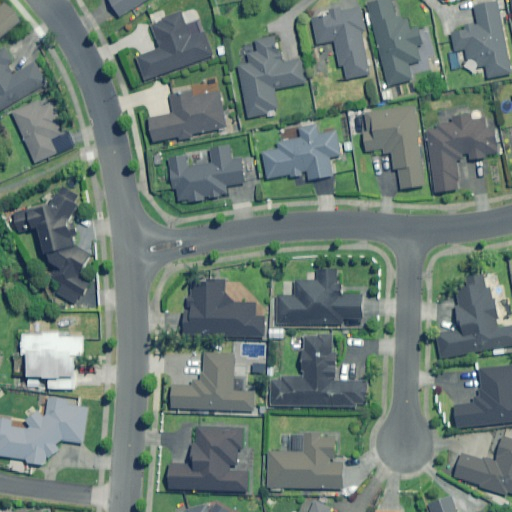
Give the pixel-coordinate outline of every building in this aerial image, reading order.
[(109,0),(120,18),(148,0),(109,0)] [(397,21),(392,0),(383,0),(369,3),(386,86),(410,81),(407,65),(420,62),(417,47),(422,46),(418,28),(409,30),(407,19),(397,21)] [(477,24),(465,26),(466,29),(451,31),(454,51),(465,50),(467,59),(484,56),(487,79),(511,74),(511,59),(510,49),(505,50),(497,3),(474,7),(477,24)] [(0,32),(12,22),(0,7),(0,32)] [(365,31),(359,7),(310,17),(317,46),(333,42),(338,67),(343,66),(346,80),(370,75),(360,32),(365,31)] [(180,13),(162,19),(163,22),(150,27),(159,50),(136,58),(144,80),(211,57),(203,34),(190,38),(180,13)] [(248,118),(266,115),(266,119),(275,117),(275,113),(278,113),(274,90),(306,84),(301,59),(281,63),(279,56),(274,57),(270,38),(256,41),(258,52),(248,54),(250,64),(238,66),(248,118)] [(12,60),(5,48),(0,50),(0,111),(46,84),(34,63),(15,74),(8,63),(12,60)] [(192,90),(170,94),(173,115),(149,119),(153,142),(226,131),(220,93),(193,97),(192,90)] [(52,103),(43,107),(40,101),(13,113),(35,163),(58,153),(53,141),(66,135),(52,103)] [(427,186),(414,104),(364,112),(368,133),(363,133),(366,153),(382,150),(383,157),(392,155),(394,170),(397,170),(401,190),(427,186)] [(440,125),(440,128),(427,130),(437,194),(461,190),(457,162),(468,160),(468,162),(487,160),(487,157),(498,156),(496,144),(497,144),(494,127),(493,127),(485,129),(483,118),(470,120),(469,115),(451,118),(451,123),(440,125)] [(291,179),(304,177),(303,174),(307,173),(308,176),(309,181),(333,177),(329,159),(341,157),(336,132),(319,135),(317,125),(300,128),(302,138),(276,143),(278,150),(262,153),(267,179),(291,175),(291,179)] [(176,205),(186,203),(187,205),(207,202),(207,200),(229,196),(227,187),(245,183),(241,159),(232,160),(229,146),(210,149),(212,163),(189,167),(187,155),(168,158),(170,169),(168,169),(173,194),(174,194),(176,205)] [(53,204),(13,214),(18,233),(36,229),(48,279),(59,284),(54,294),(78,306),(90,284),(79,279),(92,254),(78,247),(72,221),(80,219),(72,188),(51,193),(53,204)] [(362,329),(362,294),(341,293),(341,284),(333,284),(333,269),(318,269),(318,281),(296,281),(296,295),(277,295),(277,329),(362,329)] [(485,289),(484,277),(467,278),(468,288),(456,289),(460,331),(438,334),(440,359),(492,353),(511,351),(511,326),(497,328),(493,288),(485,289)] [(255,304),(235,303),(224,294),(224,280),(189,279),(189,312),(185,312),(184,335),(263,337),(263,317),(255,317),(255,304)] [(80,317),(59,316),(59,329),(79,329),(80,317)] [(283,339),(283,330),(269,330),(269,339),(283,339)] [(58,335),(58,333),(41,332),(41,334),(22,334),(22,356),(28,356),(27,377),(48,378),(48,389),(74,390),(74,356),(82,356),(83,335),(58,335)] [(303,376),(280,376),(280,380),(271,379),(270,409),(357,412),(357,406),(367,407),(367,382),(336,381),(337,352),(333,351),(334,334),(305,333),(304,351),(301,351),(301,370),(304,370),(303,376)] [(237,386),(238,355),(202,353),(201,375),(192,375),(191,385),(171,385),(170,409),(253,412),(254,387),(246,386),(237,386)] [(511,364),(478,368),(481,395),(472,396),(473,404),(453,406),(456,429),(511,423),(511,364)] [(45,460),(58,452),(55,446),(62,441),(82,444),(87,408),(66,405),(66,400),(48,398),(46,414),(33,412),(31,430),(10,428),(11,418),(0,416),(0,456),(27,460),(27,463),(45,466),(45,460)] [(243,427),(193,426),(192,463),(171,462),(170,492),(247,494),(248,472),(229,471),(229,461),(242,462),(243,427)] [(338,434),(303,433),(302,453),(267,452),(266,488),(282,489),(342,490),(343,462),(335,462),(335,448),(337,448),(338,434)] [(511,440),(497,436),(494,445),(489,461),(462,453),(455,479),(511,496),(511,440)] [(473,511),(456,511),(451,495),(428,503),(431,511),(479,511),(479,510),(473,511)] [(324,511),(327,507),(313,501),(308,511),(324,511)]
